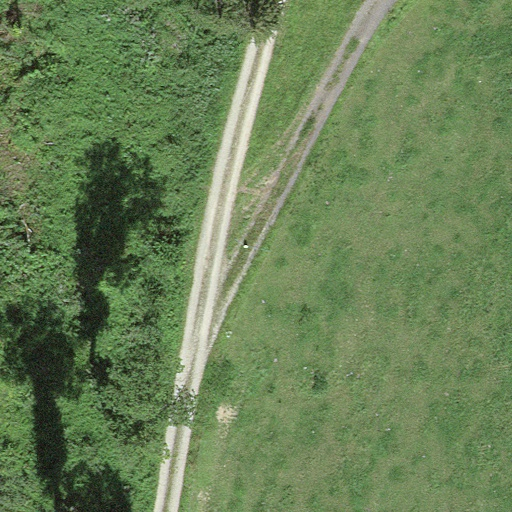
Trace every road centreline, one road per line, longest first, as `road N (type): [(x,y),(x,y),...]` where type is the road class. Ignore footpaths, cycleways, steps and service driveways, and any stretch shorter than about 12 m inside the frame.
road 1 (track): [(398,0),(303,92),(187,511)]
road 2 (track): [(267,0),(198,225),(167,511)]
